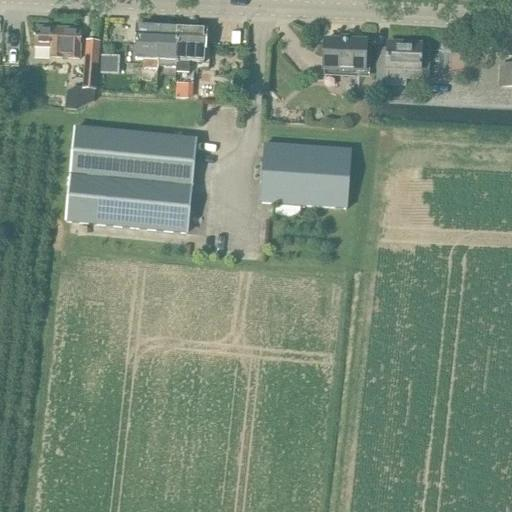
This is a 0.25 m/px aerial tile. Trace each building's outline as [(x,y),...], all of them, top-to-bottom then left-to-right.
[(157,69),(159,69),(161,26),(137,25),(135,62),(142,62),(142,71),(157,71),(157,69)] [(161,26),(159,69),(175,70),(179,27),(161,26)] [(34,27),(34,48),(51,49),(51,59),(79,60),(81,29),(34,27)] [(179,27),(175,70),(174,84),(192,85),(193,70),(207,71),(209,29),(206,29),(206,28),(179,27)] [(86,41),(82,90),(95,91),(98,42),(86,41)] [(365,73),(366,42),(324,41),(323,71),(365,73)] [(429,45),(421,45),(421,44),(390,43),(390,49),(378,49),(376,87),(388,87),(388,78),(420,79),(420,67),(428,67),(429,45)] [(119,58),(111,57),(101,57),(99,74),(118,75),(119,58)] [(511,65),(500,65),(498,89),(511,89),(511,65)] [(66,94),(65,111),(76,111),(94,103),(95,97),(95,91),(82,90),(76,89),(66,94)] [(65,223),(185,235),(195,142),(171,140),(75,130),(65,223)] [(273,205),(282,206),(347,210),(351,152),(263,146),(259,204),(273,205)] [(275,208),(275,216),(298,218),(299,209),(275,208)]
